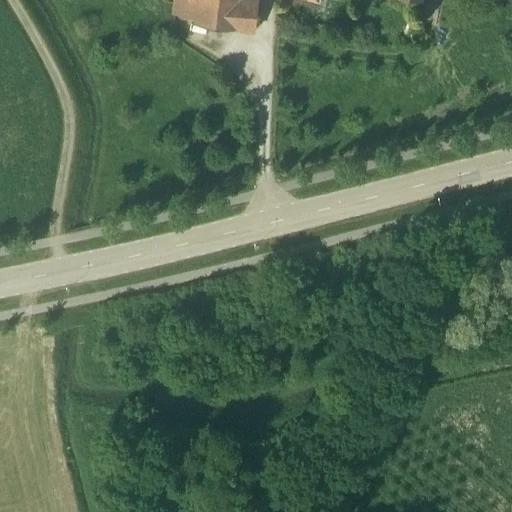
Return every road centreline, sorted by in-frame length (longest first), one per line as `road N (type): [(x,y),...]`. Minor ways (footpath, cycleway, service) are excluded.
road 1 (tertiary): [(0,284),(511,165)]
road 2 (track): [(60,274),(52,243),(67,132),(58,83),(6,0)]
